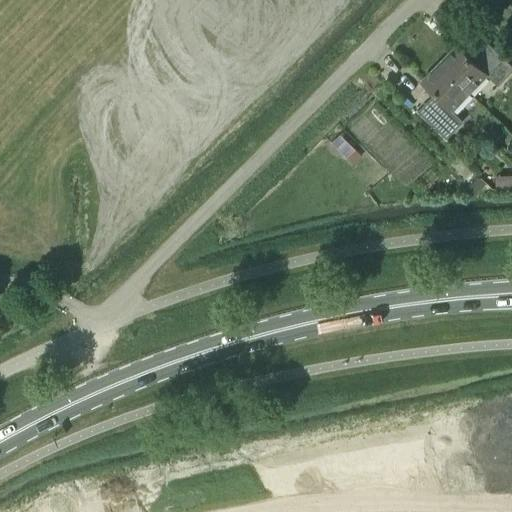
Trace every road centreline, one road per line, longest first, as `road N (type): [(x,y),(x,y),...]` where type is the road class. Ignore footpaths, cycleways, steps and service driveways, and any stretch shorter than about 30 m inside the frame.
road 1 (secondary): [(511,293),(423,300),(257,335),(114,385),(0,439)]
road 2 (unclassified): [(101,323),(416,0)]
